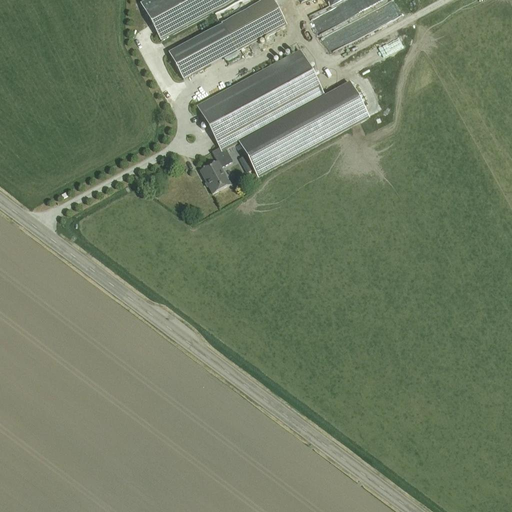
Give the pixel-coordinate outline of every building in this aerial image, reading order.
[(153,0),(142,6),(161,42),(238,0),(153,0)] [(221,26),(168,55),(175,68),(178,75),(183,82),(235,52),(237,56),(280,32),(263,1),(220,25),(221,26)] [(373,59),(387,53),(388,55),(404,47),(399,38),(370,52),(373,59)] [(198,108),(196,108),(219,151),(212,155),(218,165),(201,174),(214,197),(231,187),(222,171),(233,165),(225,151),(238,143),(324,97),(300,52),(198,108)] [(260,182),(370,122),(349,83),(324,97),(238,143),(260,182)]
